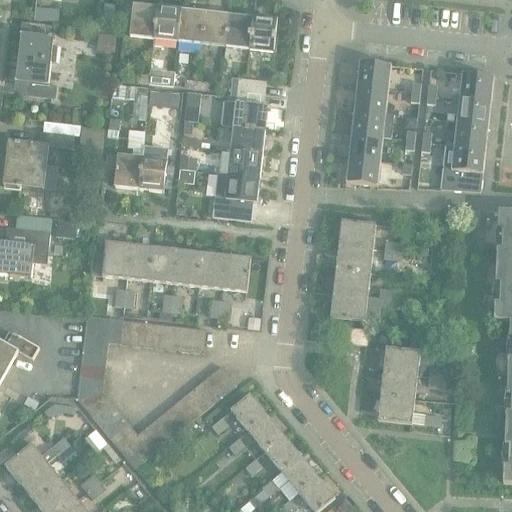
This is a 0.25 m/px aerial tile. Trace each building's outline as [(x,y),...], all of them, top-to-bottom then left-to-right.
[(129,38),(154,41),(157,9),(133,6),(129,38)] [(181,11),(157,9),(154,41),(178,43),(181,11)] [(205,14),(181,11),(178,43),(201,46),(205,14)] [(229,17),(205,14),(201,46),(225,49),(229,17)] [(253,19),(229,17),(225,49),(249,51),(253,19)] [(277,22),(253,19),(249,51),(273,54),(277,22)] [(21,24),(20,36),(14,84),(26,86),(25,98),(56,101),(57,89),(48,88),(51,64),(55,64),(57,48),(52,48),(53,40),(54,41),(54,38),(48,37),(49,30),(52,31),(52,28),(21,24)] [(101,35),(100,50),(116,51),(116,36),(101,35)] [(388,92),(391,67),(359,64),(356,89),(388,92)] [(172,87),(174,76),(150,73),(149,76),(148,85),(172,87)] [(149,76),(137,75),(136,83),(148,85),(149,76)] [(491,104),(493,79),(461,75),(459,100),(491,104)] [(230,80),(229,94),(228,96),(236,97),(237,93),(238,81),(230,80)] [(197,82),(185,81),(184,89),(196,90),(197,82)] [(266,84),(238,81),(237,93),(265,96),(266,84)] [(210,83),(197,82),(196,90),(209,91),(210,83)] [(420,96),(421,86),(412,85),(411,95),(420,96)] [(436,98),(437,88),(428,87),(427,97),(436,98)] [(135,89),(135,96),(147,98),(148,90),(135,89)] [(385,116),(388,92),(356,89),(354,112),(385,116)] [(150,106),(180,106),(181,93),(150,92),(150,106)] [(188,92),(186,121),(200,122),(202,93),(188,92)] [(265,96),(237,93),(236,97),(228,96),(228,104),(222,103),(219,127),(233,129),(265,132),(267,108),(263,108),(265,96)] [(419,106),(420,96),(411,95),(410,105),(419,106)] [(435,107),(436,98),(427,97),(426,106),(435,107)] [(488,128),(491,104),(459,100),(456,124),(488,128)] [(391,141),(393,117),(385,116),(354,112),(351,136),(383,140),(391,141)] [(44,124),(43,135),(74,138),(79,139),(80,128),(44,124)] [(118,135),(119,125),(109,124),(108,134),(118,135)] [(187,124),(185,136),(194,137),(195,125),(187,124)] [(485,152),(488,128),(456,124),(453,148),(485,152)] [(265,132),(233,129),(230,152),(262,156),(265,132)] [(143,156),(144,132),(132,131),(130,155),(143,156)] [(414,144),(415,134),(407,133),(406,143),(414,144)] [(43,192),(48,148),(72,151),(74,138),(43,135),(39,134),(37,146),(8,143),(3,187),(43,192)] [(430,145),(431,136),(423,135),(422,144),(430,145)] [(380,164),(383,140),(351,136),(348,160),(380,164)] [(182,140),(182,147),(193,148),(193,141),(182,140)] [(413,153),(414,144),(406,143),(404,152),(413,153)] [(429,155),(430,145),(422,144),(420,154),(429,155)] [(482,176),(485,152),(453,148),(450,173),(482,176)] [(262,156),(230,152),(227,177),(259,180),(262,156)] [(138,192),(141,160),(117,157),(114,189),(138,192)] [(182,172),(190,173),(191,160),(183,159),(182,172)] [(166,163),(141,160),(138,192),(163,194),(163,192),(166,169),(166,163)] [(377,189),(380,164),(348,160),(345,185),(377,189)] [(411,177),(412,168),(412,167),(403,166),(402,176),(411,177)] [(166,169),(163,192),(171,193),(173,170),(166,169)] [(259,180),(227,177),(223,213),(251,216),(252,204),(256,205),(259,180)] [(511,213),(498,213),(497,231),(502,231),(501,251),(497,251),(496,268),(511,268),(511,213)] [(341,223),(338,248),(372,251),(375,227),(341,223)] [(58,225),(56,240),(75,242),(76,227),(58,225)] [(0,243),(0,276),(31,280),(32,266),(47,267),(50,235),(10,231),(9,245),(0,243)] [(102,278),(127,281),(131,247),(106,244),(106,248),(102,278)] [(402,246),(385,244),(384,253),(401,255),(402,246)] [(95,247),(92,277),(102,278),(106,248),(95,247)] [(154,250),(131,247),(127,281),(150,283),(154,250)] [(372,251),(338,248),(335,271),(369,275),(372,251)] [(178,252),(154,250),(150,283),(175,286),(178,252)] [(202,255),(178,252),(175,286),(198,289),(202,255)] [(401,255),(384,253),(383,262),(400,264),(401,255)] [(227,258),(202,255),(198,289),(223,292),(227,258)] [(250,261),(227,258),(223,292),(246,294),(250,261)] [(511,268),(496,268),(495,285),(500,285),(499,305),(494,305),(493,322),(509,323),(509,322),(511,322),(511,268)] [(369,275),(335,271),(333,296),(367,300),(369,275)] [(114,307),(124,308),(125,292),(116,291),(114,307)] [(134,293),(125,292),(124,308),(132,309),(134,293)] [(380,292),(379,301),(396,303),(397,294),(380,292)] [(162,313),(171,314),(173,297),(163,296),(162,313)] [(367,300),(333,296),(330,319),(364,323),(367,300)] [(182,298),(173,297),(171,314),(180,315),(182,298)] [(396,303),(379,301),(378,310),(395,312),(396,303)] [(210,319),(220,320),(222,303),(212,302),(210,319)] [(229,304),(222,303),(220,320),(227,321),(229,304)] [(99,320),(87,319),(86,319),(82,355),(106,357),(108,345),(97,344),(99,320)] [(122,323),(99,320),(97,344),(108,345),(119,346),(122,323)] [(134,324),(122,323),(119,346),(131,348),(134,324)] [(146,325),(134,324),(131,348),(144,349),(146,325)] [(157,327),(146,325),(144,349),(155,350),(157,327)] [(170,328),(157,327),(155,350),(167,352),(170,328)] [(182,329),(170,328),(167,352),(179,353),(182,329)] [(194,331),(182,329),(179,353),(191,355),(194,331)] [(206,332),(194,331),(191,355),(203,356),(206,332)] [(7,346),(0,342),(0,384),(18,354),(32,362),(39,350),(13,335),(7,346)] [(386,350),(383,374),(417,378),(420,354),(386,350)] [(106,357),(82,355),(81,367),(105,370),(106,357)] [(105,370),(81,367),(80,379),(103,382),(105,370)] [(221,369),(202,384),(210,395),(230,379),(221,369)] [(429,371),(428,380),(445,381),(446,373),(429,371)] [(417,378),(383,374),(380,399),(414,403),(417,378)] [(103,382),(80,379),(77,401),(102,394),(103,382)] [(230,379),(210,395),(217,403),(236,387),(230,379)] [(445,381),(428,380),(427,389),(444,391),(445,381)] [(202,384),(193,392),(208,411),(217,403),(210,395),(202,384)] [(193,392),(183,399),(199,418),(208,411),(193,392)] [(102,394),(77,401),(94,421),(112,406),(102,394)] [(230,412),(248,433),(266,418),(249,397),(230,412)] [(183,399),(175,407),(190,425),(199,418),(183,399)] [(411,426),(414,403),(380,399),(377,423),(411,426)] [(112,406),(94,421),(102,432),(121,417),(112,406)] [(175,407),(165,415),(180,433),(190,425),(175,407)] [(165,415),(156,422),(171,441),(180,433),(165,415)] [(121,417),(102,432),(111,442),(130,428),(121,417)] [(266,418),(248,433),(265,454),(284,438),(266,418)] [(441,421),(424,419),(423,428),(440,430),(441,421)] [(217,437),(227,428),(221,420),(210,429),(217,437)] [(156,422),(146,430),(161,448),(171,441),(156,422)] [(130,428),(111,442),(134,471),(143,464),(129,446),(138,438),(137,437),(130,428)] [(146,430),(137,437),(138,438),(129,446),(143,464),(161,448),(146,430)] [(511,431),(505,431),(504,448),(509,448),(508,467),(503,467),(502,485),(511,485),(511,431)] [(284,438),(265,454),(281,474),(300,459),(284,438)] [(50,452),(55,458),(69,447),(63,441),(50,452)] [(238,441),(228,449),(234,457),(244,449),(238,441)] [(20,487),(47,465),(55,458),(50,452),(41,459),(31,446),(5,468),(20,487)] [(69,447),(55,458),(61,466),(75,455),(69,447)] [(300,459),(281,474),(271,482),(277,490),(278,490),(287,482),(298,495),(317,479),(300,459)] [(255,462),(245,471),(251,478),(261,469),(255,462)] [(47,465),(20,487),(36,505),(62,484),(47,465)] [(81,489),(86,496),(100,484),(94,478),(81,489)] [(317,479),(298,495),(312,511),(320,511),(334,500),(317,479)] [(271,482),(261,491),(267,498),(277,490),(271,482)] [(62,484),(36,505),(40,511),(66,511),(78,503),(62,484)] [(100,484),(86,496),(92,503),(106,492),(100,484)] [(85,511),(78,503),(66,511),(85,511)] [(288,503),(278,511),(292,511),(294,511),(288,503)]
